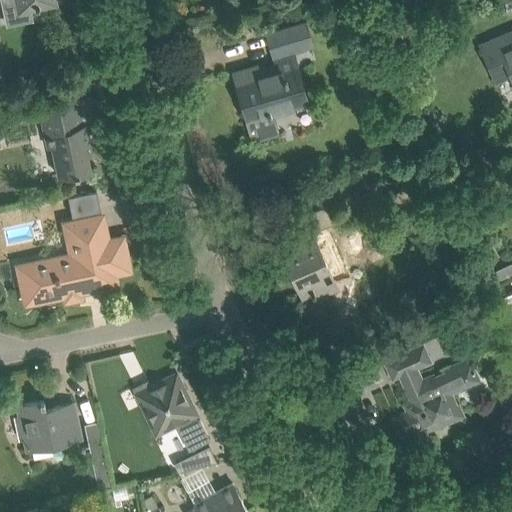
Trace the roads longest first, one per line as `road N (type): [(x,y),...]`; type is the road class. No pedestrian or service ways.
road 1 (unclassified): [(223,310),(155,137),(125,0)]
road 2 (unclassified): [(333,511),(223,310)]
road 3 (residential): [(28,351),(223,310)]
